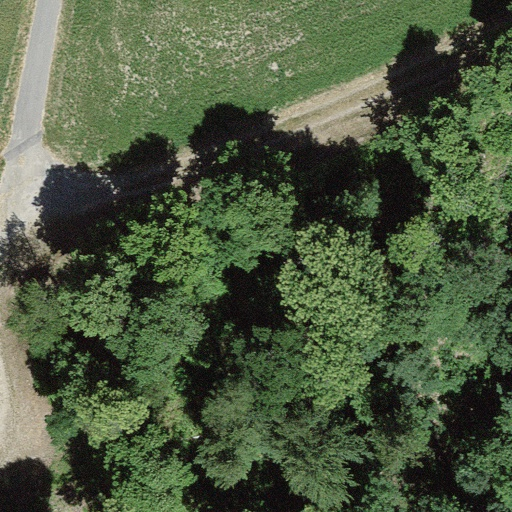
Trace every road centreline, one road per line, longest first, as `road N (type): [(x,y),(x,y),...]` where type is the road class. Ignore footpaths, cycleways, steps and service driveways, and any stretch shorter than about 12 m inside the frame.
road 1 (track): [(0,197),(27,178),(129,202),(511,39)]
road 2 (track): [(57,0),(27,178),(0,240)]
